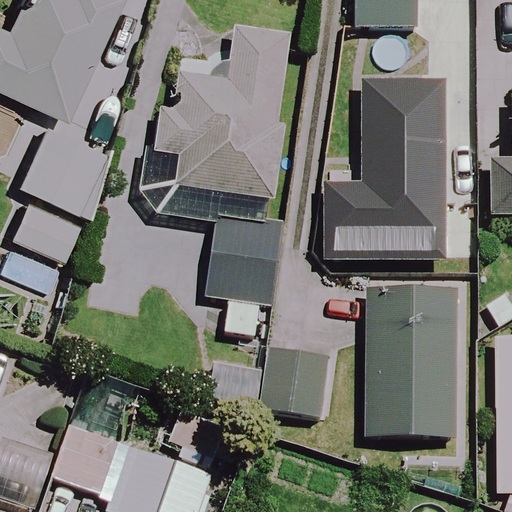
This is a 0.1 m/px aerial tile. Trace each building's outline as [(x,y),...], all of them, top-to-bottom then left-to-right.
[(118,5),(107,0),(30,0),(12,42),(0,36),(0,97),(64,126),(118,5)] [(443,0),(356,0),(356,34),(443,35),(443,0)] [(293,40),(236,33),(229,90),(166,82),(153,192),(278,208),(287,134),(281,133),(293,40)] [(448,266),(449,83),(367,82),(366,190),(324,190),(324,265),(448,266)] [(511,222),(511,100),(511,166),(494,166),(494,222),(511,222)] [(113,163),(46,135),(21,194),(88,222),(113,163)] [(78,232),(21,208),(6,244),(63,268),(78,232)] [(288,231),(218,224),(210,304),(280,311),(288,231)] [(458,298),(370,296),(366,442),(453,444),(458,298)] [(511,344),(498,345),(499,498),(511,498),(511,344)] [(327,366),(268,358),(260,415),(319,423),(327,366)] [(221,431),(180,415),(167,446),(208,463),(221,431)] [(116,445),(67,433),(54,487),(103,500),(116,445)] [(201,511),(212,479),(125,453),(107,511),(201,511)] [(45,475),(3,459),(0,466),(0,495),(34,507),(45,475)]
